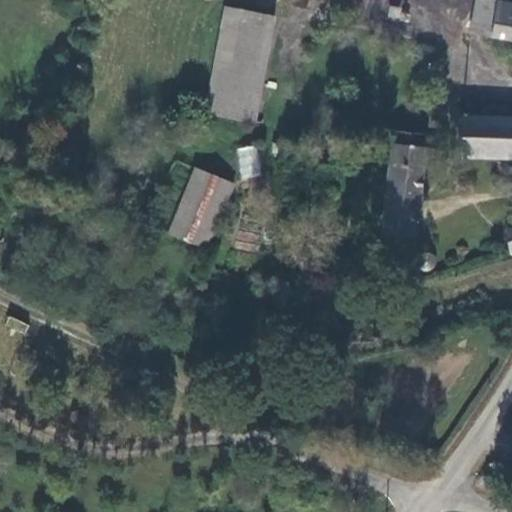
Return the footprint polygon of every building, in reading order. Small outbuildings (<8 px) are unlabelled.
[(511,39),(511,0),(507,0),(478,0),(471,32),(511,39)] [(208,121),(228,125),(249,128),(272,15),(249,11),(229,8),(208,121)] [(511,117),(465,116),(462,155),(511,156),(511,117)] [(417,238),(427,138),(395,134),(383,235),(417,238)] [(255,144),(235,148),(242,179),(262,175),(255,144)] [(206,249),(235,183),(196,167),(167,232),(206,249)] [(443,257),(437,254),(431,257),(428,263),(430,269),(436,272),(442,270),(445,264),(443,257)]
